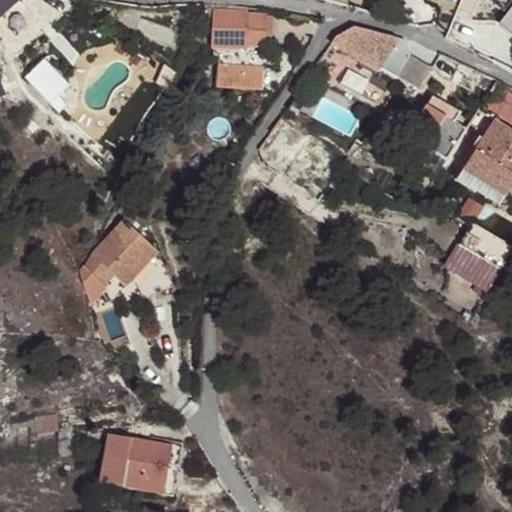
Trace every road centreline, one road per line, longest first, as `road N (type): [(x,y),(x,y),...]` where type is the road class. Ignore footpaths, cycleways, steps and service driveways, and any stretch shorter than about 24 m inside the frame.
road 1 (residential): [(339,13),(235,190),(201,416)]
road 2 (unclassified): [(511,81),(444,46),(339,13)]
